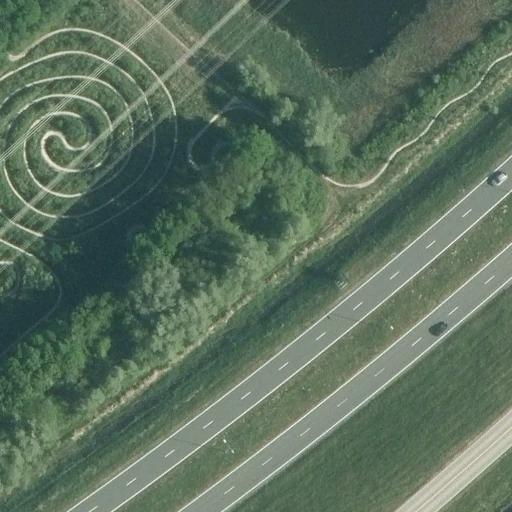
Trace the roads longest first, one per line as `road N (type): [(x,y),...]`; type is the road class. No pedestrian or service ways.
road 1 (trunk): [(511,164),(204,429),(86,511)]
road 2 (trunk): [(209,511),(511,265)]
